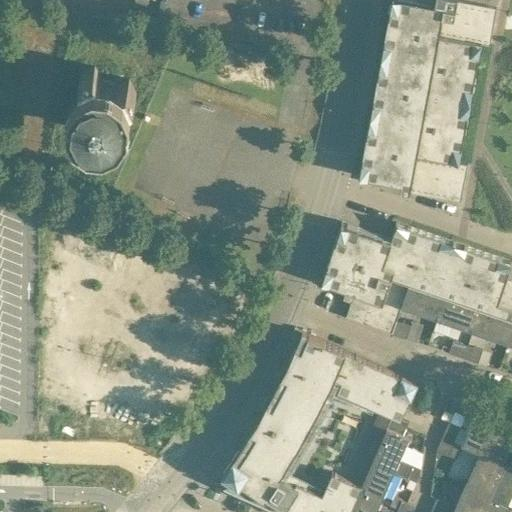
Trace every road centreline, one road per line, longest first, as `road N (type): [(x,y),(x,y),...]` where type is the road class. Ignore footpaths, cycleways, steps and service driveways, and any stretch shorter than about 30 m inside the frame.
road 1 (residential): [(511,395),(283,305)]
road 2 (residential): [(172,486),(227,413),(283,305)]
road 3 (residential): [(511,244),(327,179)]
road 4 (residential): [(327,179),(360,0)]
road 5 (unknown): [(442,373),(418,511)]
road 6 (residential): [(283,305),(327,179)]
